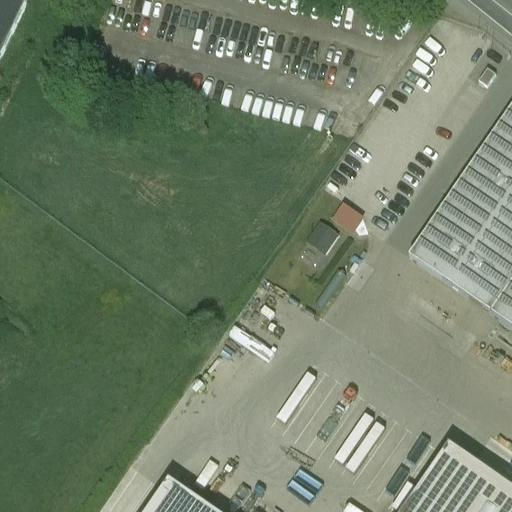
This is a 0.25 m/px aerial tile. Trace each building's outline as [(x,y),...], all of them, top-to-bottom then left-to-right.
[(0,0),(0,62),(28,0),(0,0)] [(511,285),(511,108),(407,260),(490,317),(511,285)] [(352,206),(339,223),(359,238),(371,221),(352,206)] [(312,243),(329,257),(344,239),(328,225),(312,243)] [(511,285),(490,317),(511,332),(511,285)] [(511,511),(511,495),(452,454),(412,511),(511,511)] [(205,511),(171,489),(154,511),(205,511)]
